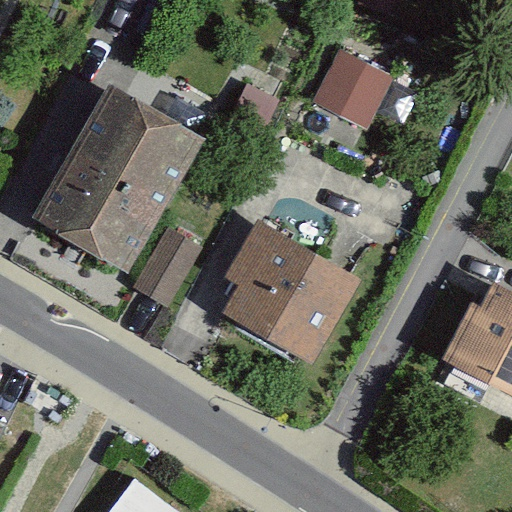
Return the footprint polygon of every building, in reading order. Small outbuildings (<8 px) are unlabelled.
[(315,101),(370,127),(396,74),(341,47),(315,101)] [(206,131),(105,74),(31,205),(132,262),(206,131)] [(368,274),(258,215),(227,273),(242,281),(227,309),(322,360),(368,274)] [(204,244),(168,225),(136,285),(172,304),(204,244)] [(511,286),(486,274),(444,364),(511,396),(511,286)] [(0,405),(0,428),(9,410),(0,405)] [(179,511),(182,510),(131,473),(103,511),(179,511)]
